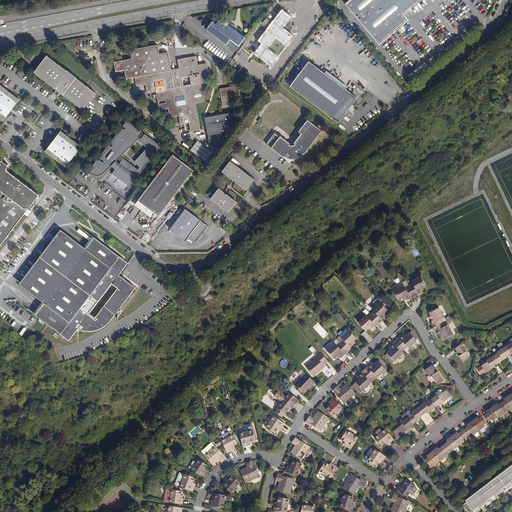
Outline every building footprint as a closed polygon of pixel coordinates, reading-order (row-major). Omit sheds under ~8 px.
[(407,20),(390,0),(348,0),(345,3),(375,38),(397,19),(402,25),(407,20)] [(390,0),(407,20),(408,19),(403,13),(419,0),(390,0)] [(291,16),(282,9),(272,21),(267,28),(257,41),(261,43),(254,53),(271,66),(278,56),(267,48),(275,37),(286,45),(294,36),(282,27),(291,16)] [(267,17),(261,24),(267,28),(272,21),(267,17)] [(224,22),(220,18),(213,27),(238,46),(245,37),(234,29),(236,28),(232,25),(230,26),(227,24),(227,23),(227,22),(226,22),(225,21),(224,22)] [(397,19),(375,38),(379,44),(402,25),(397,19)] [(153,56),(152,47),(131,51),(133,59),(115,62),(116,70),(125,69),(127,78),(136,76),(137,85),(146,83),(148,92),(156,91),(157,101),(167,99),(169,108),(170,116),(178,114),(179,119),(189,117),(190,123),(191,131),(194,130),(199,129),(199,127),(195,103),(199,102),(195,83),(201,83),(209,81),(205,63),(197,65),(196,56),(186,58),(188,67),(183,68),(181,62),(178,62),(179,69),(171,71),(165,72),(163,62),(169,61),(168,53),(159,55),(153,56)] [(65,70),(45,55),(32,72),(52,88),(54,90),(52,93),(56,95),(58,93),(61,95),(61,94),(81,110),(94,92),(75,77),(66,70),(65,70)] [(181,62),(183,68),(188,67),(186,58),(177,59),(178,62),(181,62)] [(358,98),(310,61),(291,86),(339,123),(358,98)] [(195,83),(199,102),(204,102),(201,83),(195,83)] [(18,100),(0,85),(0,117),(3,120),(18,100)] [(238,91),(237,87),(228,88),(228,94),(221,95),(223,106),(232,105),(230,96),(234,95),(234,94),(237,93),(236,91),(238,91)] [(159,110),(169,108),(167,99),(157,101),(159,110)] [(219,150),(234,127),(232,113),(206,117),(210,143),(219,150)] [(295,143),(295,145),(295,146),(291,147),(291,146),(291,144),(280,136),(272,148),(280,155),(283,155),(284,156),(285,157),(287,157),(289,158),(291,158),(293,159),(294,159),(296,159),(297,158),(299,157),(301,157),(302,156),(303,154),(312,142),(314,142),(322,131),(308,120),(299,132),(301,133),(295,143)] [(127,186),(131,180),(133,182),(160,146),(144,134),(140,140),(138,139),(142,133),(127,121),(122,127),(125,129),(124,130),(121,128),(110,143),(113,145),(111,147),(108,145),(99,158),(104,162),(103,163),(97,159),(87,173),(94,176),(95,176),(98,176),(100,175),(103,174),(105,172),(107,171),(109,169),(111,167),(112,165),(116,168),(112,174),(127,186)] [(81,147),(60,131),(44,152),(65,168),(81,147)] [(213,151),(198,140),(191,149),(206,161),(213,151)] [(194,170),(173,155),(144,194),(153,201),(145,212),(152,217),(156,213),(160,216),(194,170)] [(0,161),(0,245),(38,195),(6,170),(8,164),(7,164),(6,164),(5,164),(4,163),(3,162),(3,161),(3,160),(0,161)] [(255,179),(231,161),(223,172),(234,180),(235,180),(237,182),(237,183),(246,190),(255,179)] [(225,192),(219,188),(211,199),(229,212),(237,202),(227,194),(225,193),(225,192)] [(145,212),(153,201),(144,194),(135,205),(145,212)] [(210,227),(187,210),(172,230),(187,242),(191,237),(198,243),(204,235),(206,233),(210,227)] [(84,331),(124,279),(119,276),(128,264),(94,238),(86,250),(61,231),(19,285),(44,304),(35,315),(69,341),(78,329),(80,330),(82,331),(84,331)] [(400,300),(403,298),(405,297),(406,299),(410,297),(411,298),(419,294),(418,293),(422,290),(421,289),(423,288),(426,286),(421,277),(411,281),(412,283),(405,287),(404,285),(395,290),(400,300)] [(124,279),(84,331),(85,331),(87,331),(92,331),(95,331),(98,330),(100,329),(103,328),(105,327),(108,325),(110,323),(116,314),(136,289),(124,279)] [(381,319),(385,316),(383,314),(386,312),(388,310),(380,302),(372,310),(374,311),(368,317),(366,315),(358,323),(366,331),(369,328),(371,326),(372,328),(375,325),(376,327),(383,321),(381,319)] [(440,334),(442,336),(443,339),(453,334),(439,308),(429,313),(431,316),(432,318),(430,319),(432,323),(431,324),(435,332),(437,331),(438,335),(440,334)] [(322,337),(324,336),(323,334),(326,332),(319,324),(315,327),(322,337)] [(334,360),(337,357),(339,355),(340,357),(344,354),(345,355),(351,349),(350,348),(353,345),(352,343),(354,341),(356,339),(349,331),(344,336),(341,338),(340,337),(334,343),(335,344),(327,352),(334,360)] [(393,345),(390,348),(392,349),(390,351),(387,354),(388,356),(386,358),(392,364),(402,355),(400,353),(407,347),(408,349),(416,342),(415,341),(417,339),(413,333),(410,335),(409,334),(406,336),(404,338),(403,336),(400,339),(398,338),(392,344),(393,345)] [(461,344),(455,349),(460,356),(459,356),(462,362),(469,357),(465,353),(467,352),(461,344)] [(502,344),(499,347),(501,350),(498,352),(498,353),(493,357),(491,353),(488,355),(490,359),(486,360),(487,362),(481,366),(486,373),(492,369),(491,367),(503,360),(502,359),(511,352),(511,344),(505,349),(502,344)] [(314,377),(319,373),(318,372),(321,369),(322,370),(326,367),(324,365),(328,362),(321,354),(317,357),(318,358),(307,368),(314,377)] [(373,366),(372,365),(369,368),(368,366),(361,373),(362,374),(359,376),(361,378),(358,380),(356,382),(358,385),(355,387),(360,393),(371,384),(369,382),(372,379),(376,376),(378,378),(387,369),(382,363),(380,365),(378,362),(375,364),(373,366)] [(431,365),(424,370),(429,378),(431,377),(434,382),(441,377),(438,372),(436,373),(431,365)] [(295,386),(297,388),(301,392),(304,395),(311,387),(312,387),(316,384),(306,375),(304,378),(295,386)] [(335,387),(333,390),(344,402),(355,393),(347,384),(340,389),(339,391),(335,387)] [(402,424),(398,428),(403,435),(407,431),(406,429),(418,421),(417,419),(430,409),(431,410),(442,402),(443,403),(448,399),(446,397),(449,394),(446,390),(438,396),(437,395),(426,404),(425,403),(421,406),(418,403),(413,407),(415,411),(412,413),(413,415),(402,423),(402,424)] [(300,402),(290,394),(286,398),(278,392),(275,397),(283,403),(281,405),(278,409),(279,410),(284,415),(285,416),(287,413),(291,408),(293,409),(293,410),(300,402)] [(511,407),(511,399),(510,396),(504,400),(504,401),(501,403),(506,410),(509,408),(510,409),(511,407)] [(331,405),(329,407),(326,409),(333,416),(342,407),(333,398),(329,402),(329,403),(331,405)] [(498,404),(492,408),(498,418),(504,414),(505,416),(508,414),(506,410),(501,403),(498,405),(498,404)] [(498,418),(492,408),(486,412),(487,413),(484,416),(488,422),(491,420),(492,422),(498,418)] [(318,411),(313,417),(312,420),(308,417),(307,419),(305,421),(312,426),(312,425),(320,430),(328,418),(318,411)] [(281,428),(284,424),(273,416),(265,428),(274,434),(277,429),(278,427),(281,428)] [(478,418),(472,422),(479,431),(485,427),(483,425),(486,423),(482,417),(479,419),(478,418)] [(473,435),(479,431),(472,422),(466,426),(467,427),(463,431),(467,436),(471,433),(473,435)] [(242,446),(248,444),(248,442),(250,441),(257,440),(255,429),(239,434),(242,446)] [(344,430),(342,433),(344,434),(342,436),(341,438),(345,441),(347,443),(346,445),(351,449),(358,437),(346,430),(345,431),(344,430)] [(387,441),(389,444),(394,440),(385,430),(375,439),(381,447),(385,443),(387,441)] [(463,440),(467,436),(463,431),(459,434),(458,433),(452,437),(459,446),(465,442),(463,440)] [(233,450),(232,449),(231,447),(234,445),(238,443),(233,435),(221,441),(227,452),(233,450)] [(295,437),(293,441),(297,443),(296,445),(291,452),(301,459),(309,447),(295,437)] [(449,454),(459,446),(452,437),(446,442),(447,443),(443,446),(449,454)] [(219,458),(223,461),(226,458),(214,445),(203,454),(212,464),(218,459),(219,458)] [(438,448),(432,452),(439,461),(449,454),(443,446),(438,449),(438,448)] [(365,458),(368,460),(375,450),(371,448),(365,458)] [(379,460),(382,462),(386,457),(375,450),(368,460),(368,461),(369,462),(368,463),(373,466),(374,464),(375,466),(377,462),(379,460)] [(439,461),(432,452),(426,457),(427,458),(425,460),(431,468),(439,461)] [(511,456),(502,464),(506,470),(465,502),(466,504),(463,506),(466,509),(469,507),(469,508),(467,510),(468,511),(471,511),(472,511),(474,511),(475,511),(474,511),(478,511),(481,510),(480,508),(484,505),(485,507),(489,504),(488,502),(491,499),(493,501),(497,498),(496,496),(500,493),(501,495),(505,491),(504,490),(507,487),(509,489),(511,486),(511,456)] [(202,470),(204,468),(207,464),(199,458),(191,469),(201,477),(205,472),(205,471),(202,470)] [(260,477),(253,460),(248,462),(250,466),(248,467),(241,471),(246,483),(260,477)] [(291,466),(288,465),(287,464),(285,471),(297,476),(302,463),(293,460),(292,463),(291,466)] [(319,471),(330,478),(338,467),(332,464),(331,466),(329,465),(324,462),(323,463),(322,466),(320,465),(318,468),(320,469),(319,471)] [(192,491),(194,486),(191,485),(192,482),(195,476),(185,472),(180,487),(192,491)] [(280,479),(279,481),(277,489),(289,493),(293,479),(284,476),(284,475),(279,473),(279,474),(277,474),(276,478),(280,479)] [(233,475),(229,480),(227,482),(225,480),(221,485),(231,493),(241,481),(233,475)] [(351,475),(343,487),(353,494),(358,487),(359,485),(363,487),(365,484),(351,475)] [(413,486),(414,486),(406,481),(406,480),(404,483),(402,482),(400,484),(399,484),(395,489),(406,496),(408,494),(413,486)] [(413,486),(408,494),(410,495),(413,495),(416,489),(416,487),(414,486),(413,486)] [(178,497),(179,494),(179,490),(179,489),(171,488),(171,489),(170,489),(168,502),(181,504),(182,498),(178,497)] [(216,491),(215,497),(214,500),(211,500),(210,506),(223,508),(225,493),(216,491)] [(348,495),(348,493),(344,492),(344,494),(343,494),(339,506),(352,510),(354,504),(353,504),(350,503),(351,500),(352,496),(350,496),(348,495)] [(395,500),(394,502),(390,510),(395,511),(402,511),(407,501),(398,498),(399,496),(395,494),(394,496),(392,495),(390,498),(395,500)] [(277,504),(274,504),(273,510),(284,511),(285,511),(288,498),(278,497),(277,504)]
